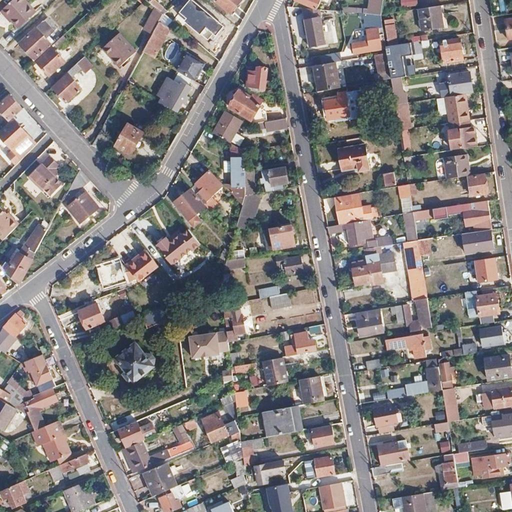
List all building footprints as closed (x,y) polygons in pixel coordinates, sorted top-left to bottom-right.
[(25,0),(14,0),(3,11),(19,28),(36,11),(25,0)] [(156,7),(160,11),(163,8),(154,0),(152,0),(150,2),(156,7)] [(231,14),(243,0),(218,0),(217,1),(231,14)] [(295,0),(316,9),(320,0),(295,0)] [(369,0),(368,9),(343,6),(343,11),(358,13),(367,14),(381,15),(383,0),(369,0)] [(441,6),(418,9),(422,32),(444,28),(441,6)] [(144,28),(153,34),(159,22),(163,14),(160,11),(156,7),(144,28)] [(369,24),(382,22),(381,15),(367,14),(368,20),(369,24)] [(324,15),(305,18),(310,48),(329,44),(324,15)] [(389,46),(398,44),(395,24),(396,24),(395,19),(385,20),(389,46)] [(35,60),(54,41),(50,37),(56,31),(46,20),(20,43),(35,60)] [(153,34),(143,52),(154,58),(170,28),(159,22),(153,34)] [(386,48),(384,35),(379,35),(378,28),(367,30),(369,41),(353,43),(354,54),(386,48)] [(120,68),(137,52),(120,33),(103,49),(120,68)] [(56,42),(60,48),(70,41),(65,35),(56,42)] [(406,37),(406,43),(422,41),(421,35),(406,37)] [(461,38),(440,41),(444,64),(464,61),(461,38)] [(65,61),(53,48),(37,62),(50,76),(65,61)] [(178,70),(196,80),(206,63),(187,53),(178,70)] [(375,55),(378,73),(390,71),(387,53),(375,55)] [(83,59),(67,73),(68,74),(53,88),(66,103),(82,88),(72,77),(87,64),(83,59)] [(356,65),(355,59),(338,62),(340,70),(345,69),(345,66),(356,65)] [(337,62),(314,66),(318,92),(341,88),(337,62)] [(266,89),(268,69),(257,68),(257,72),(248,71),(247,87),(266,89)] [(401,78),(406,77),(405,69),(393,71),(394,79),(401,78)] [(378,73),(379,81),(391,79),(390,71),(378,73)] [(470,71),(449,74),(452,95),(473,92),(470,71)] [(169,107),(168,107),(174,96),(170,93),(176,81),(181,84),(183,81),(183,80),(181,84),(168,76),(157,94),(162,97),(159,102),(168,108),(169,107)] [(391,79),(393,90),(395,101),(396,105),(404,104),(408,103),(407,99),(404,100),(401,78),(394,79),(391,79)] [(169,107),(178,112),(193,86),(183,81),(181,84),(176,81),(170,93),(174,96),(168,107),(169,107)] [(250,99),(252,96),(240,90),(229,108),(252,121),(261,106),(250,99)] [(395,101),(393,90),(380,92),(381,103),(395,101)] [(351,116),(346,92),(337,93),(338,98),(325,100),(328,120),(351,116)] [(253,94),(252,96),(250,99),(261,106),(263,101),(253,94)] [(0,104),(0,110),(9,121),(23,108),(11,95),(0,104)] [(459,122),(467,121),(463,95),(443,98),(448,124),(449,123),(456,122),(456,121),(459,121),(459,122)] [(404,104),(396,105),(400,131),(408,130),(404,104)] [(219,126),(214,134),(230,143),(243,121),(226,111),(218,125),(219,126)] [(286,118),(266,122),(268,133),(288,129),(286,118)] [(34,141),(15,119),(0,131),(0,136),(13,151),(7,156),(14,162),(34,141)] [(456,122),(449,123),(453,149),(464,147),(464,148),(478,146),(476,126),(472,127),(471,120),(467,121),(459,122),(456,122)] [(110,156),(116,146),(113,144),(115,140),(107,135),(112,126),(105,123),(93,146),(110,156)] [(129,124),(116,146),(132,154),(144,132),(129,124)] [(365,144),(338,149),(342,171),(357,168),(358,172),(370,170),(365,144)] [(53,171),(56,167),(58,165),(49,155),(28,176),(41,190),(43,188),(50,195),(61,184),(54,177),(56,174),(53,171)] [(445,158),(447,179),(471,175),(470,167),(467,168),(465,155),(445,158)] [(231,157),(231,174),(236,174),(235,188),(235,193),(245,194),(245,157),(231,157)] [(266,193),(275,191),(274,186),(290,184),(287,167),(263,171),(264,178),(260,179),(261,184),(265,183),(266,193)] [(91,181),(80,169),(77,174),(72,184),(79,191),(91,181)] [(205,204),(225,186),(210,170),(195,184),(201,190),(197,194),(205,204)] [(254,170),(246,170),(246,196),(255,195),(254,170)] [(396,184),(394,172),(384,174),(386,186),(396,184)] [(485,174),(468,177),(471,196),(488,194),(485,174)] [(411,196),(409,184),(399,186),(401,199),(411,197),(411,196)] [(417,195),(416,184),(409,184),(411,196),(417,195)] [(205,208),(190,189),(174,202),(194,227),(201,221),(196,214),(205,208)] [(67,207),(80,224),(100,209),(87,192),(67,207)] [(360,193),(335,197),(336,204),(351,201),(353,210),(362,208),(360,193)] [(254,219),(261,194),(255,195),(246,196),(243,205),(240,215),(248,217),(254,219)] [(340,225),(341,224),(370,220),(373,219),(371,210),(370,207),(362,208),(353,210),(351,201),(336,204),(340,225)] [(491,229),(493,229),(488,201),(471,204),(472,211),(463,212),(465,225),(474,224),(475,232),(491,229)] [(447,207),(422,211),(417,212),(414,212),(415,221),(434,218),(434,221),(449,218),(447,207)] [(11,220),(6,214),(0,208),(0,236),(3,240),(18,224),(13,218),(11,220)] [(418,241),(415,221),(414,212),(403,214),(408,242),(410,242),(418,241)] [(248,217),(240,215),(239,218),(237,227),(245,229),(248,217)] [(370,220),(341,224),(342,230),(347,229),(350,246),(365,244),(364,239),(373,238),(370,220)] [(21,283),(33,260),(32,259),(47,230),(40,224),(10,265),(6,261),(2,266),(21,283)] [(343,232),(342,230),(341,224),(340,225),(328,227),(330,235),(343,232)] [(270,229),(274,250),(296,246),(294,234),(295,234),(294,227),(292,227),(292,225),(270,229)] [(168,241),(165,237),(164,235),(155,242),(159,248),(157,249),(168,262),(189,246),(190,247),(198,241),(187,226),(179,232),(168,241)] [(168,241),(179,232),(176,228),(165,237),(168,241)] [(274,250),(270,229),(264,230),(268,251),(274,250)] [(495,250),(491,229),(475,232),(463,234),(464,244),(477,243),(478,252),(495,250)] [(385,246),(393,245),(392,238),(383,239),(385,246)] [(434,243),(433,238),(418,241),(420,253),(435,251),(434,243)] [(375,248),(380,247),(382,247),(385,246),(383,239),(368,242),(369,249),(375,248)] [(407,286),(409,301),(416,300),(428,298),(420,253),(418,241),(410,242),(408,242),(410,253),(406,254),(411,285),(407,286)] [(356,285),(371,282),(368,264),(395,258),(395,256),(394,254),(385,255),(384,253),(381,254),(380,247),(375,248),(369,249),(368,249),(369,252),(370,255),(366,255),(367,261),(351,264),(356,285)] [(138,281),(159,266),(146,249),(139,255),(141,257),(128,267),(138,281)] [(227,261),(229,252),(225,249),(220,258),(226,263),(227,261)] [(126,265),(123,261),(118,261),(117,254),(107,257),(110,265),(112,264),(118,284),(127,281),(128,284),(131,283),(131,281),(132,281),(135,285),(140,283),(138,281),(128,267),(126,265)] [(126,265),(128,267),(141,257),(139,255),(126,265)] [(288,274),(303,271),(300,256),(285,259),(284,256),(277,258),(278,265),(281,264),(283,269),(287,269),(288,274)] [(245,267),(244,258),(237,259),(231,260),(227,261),(226,263),(225,266),(225,269),(245,267)] [(368,264),(371,282),(371,286),(384,283),(382,273),(397,270),(395,258),(368,264)] [(443,265),(428,268),(430,283),(445,280),(443,265)] [(260,298),(270,296),(280,295),(278,285),(258,289),(260,298)] [(291,305),(289,293),(280,295),(270,296),(272,309),(291,305)] [(489,313),(500,311),(497,293),(476,297),(479,317),(489,315),(489,313)] [(420,322),(420,327),(421,331),(433,329),(432,326),(428,301),(428,298),(416,300),(419,315),(414,316),(416,323),(420,322)] [(428,301),(432,326),(441,325),(437,300),(428,301)] [(98,303),(80,311),(87,329),(106,322),(98,303)] [(173,318),(167,305),(142,316),(148,329),(173,318)] [(398,324),(406,323),(403,305),(391,307),(392,315),(397,314),(398,324)] [(407,305),(403,305),(406,323),(407,327),(412,326),(410,308),(407,305)] [(231,310),(224,311),(228,342),(238,340),(237,334),(246,333),(243,314),(241,314),(240,306),(230,308),(231,310)] [(380,309),(356,313),(361,337),(370,335),(370,334),(384,331),(380,309)] [(110,321),(113,329),(137,318),(134,311),(110,321)] [(4,327),(0,334),(0,350),(6,354),(11,345),(8,342),(14,336),(16,337),(27,324),(16,313),(4,327)] [(505,344),(502,325),(480,329),(483,347),(505,344)] [(225,328),(188,334),(192,360),(222,355),(222,352),(228,351),(225,328)] [(455,356),(464,355),(463,346),(460,328),(451,329),(452,334),(457,333),(460,348),(454,349),(455,356)] [(289,331),(281,332),(282,341),(290,340),(289,331)] [(299,353),(317,350),(315,340),(310,341),(308,332),(295,334),(299,353)] [(426,357),(426,355),(425,349),(431,349),(432,348),(430,336),(423,337),(422,334),(387,339),(388,349),(410,346),(411,348),(411,349),(413,349),(413,350),(414,350),(415,359),(426,357)] [(145,354),(135,343),(116,358),(126,371),(123,374),(130,382),(133,380),(134,382),(154,367),(152,365),(155,363),(155,359),(151,354),(146,354),(145,354)] [(476,344),(463,346),(464,355),(478,353),(476,344)] [(318,360),(316,351),(301,354),(303,362),(318,360)] [(48,356),(46,353),(25,362),(30,373),(32,372),(38,385),(53,379),(44,357),(48,356)] [(238,353),(231,354),(232,366),(240,365),(238,353)] [(511,369),(510,355),(487,359),(490,380),(511,377),(511,369)] [(287,382),(283,357),(263,361),(268,386),(287,382)] [(439,359),(438,359),(442,382),(453,380),(452,374),(456,373),(455,366),(450,367),(450,362),(443,363),(443,358),(439,359)] [(380,359),(366,362),(367,370),(382,367),(380,359)] [(26,375),(30,373),(25,362),(21,363),(19,366),(21,369),(23,367),(26,375)] [(258,363),(243,365),(236,367),(237,373),(259,370),(258,363)] [(399,397),(414,395),(442,390),(438,367),(427,369),(429,381),(406,385),(406,388),(387,391),(388,399),(399,397)] [(476,371),(469,372),(470,384),(487,382),(486,373),(476,375),(476,371)] [(33,396),(32,393),(30,390),(26,392),(26,391),(20,386),(22,384),(17,380),(18,378),(13,374),(7,383),(22,395),(25,402),(27,401),(34,398),(33,396)] [(320,376),(300,380),(304,404),(325,401),(320,376)] [(54,395),(68,389),(65,381),(51,388),(54,395)] [(249,389),(262,387),(261,381),(248,383),(249,389)] [(0,387),(0,398),(5,402),(10,394),(0,387)] [(496,408),(511,405),(511,387),(493,390),(494,392),(483,394),(485,409),(496,407),(496,408)] [(443,390),(445,399),(447,416),(448,422),(454,421),(450,389),(443,390)] [(235,395),(236,401),(237,407),(247,406),(246,393),(235,395)] [(230,394),(221,399),(224,406),(233,401),(230,394)] [(414,395),(399,397),(400,403),(415,401),(414,395)] [(0,427),(5,430),(17,409),(14,407),(5,402),(0,398),(0,427)] [(27,401),(25,402),(14,407),(17,409),(22,413),(24,409),(25,409),(29,407),(29,406),(27,401)] [(35,431),(46,426),(38,407),(36,408),(35,406),(28,409),(29,411),(27,412),(30,417),(30,418),(35,431)] [(296,406),(265,412),(269,437),(302,430),(299,417),(298,417),(296,406)] [(395,406),(374,410),(378,427),(398,423),(395,406)] [(228,435),(231,436),(232,435),(240,432),(238,417),(225,423),(219,411),(212,414),(214,420),(204,425),(212,442),(228,435)] [(502,414),(492,416),(482,417),(483,427),(493,425),(495,438),(511,435),(511,413),(502,415),(502,414)] [(197,427),(194,419),(185,423),(189,431),(197,427)] [(66,434),(60,420),(46,426),(35,431),(32,432),(38,446),(43,444),(46,443),(54,460),(71,453),(66,440),(64,441),(62,436),(66,434)] [(119,430),(127,449),(146,440),(138,422),(119,430)] [(448,422),(443,423),(435,424),(436,432),(450,430),(448,422)] [(332,426),(303,431),(304,435),(313,433),(315,448),(335,444),(332,426)] [(180,442),(190,438),(187,432),(178,436),(180,442)] [(240,432),(232,435),(233,443),(241,440),(240,432)] [(0,457),(9,445),(11,443),(5,438),(0,444),(0,457)] [(246,466),(256,465),(255,462),(258,461),(257,453),(253,454),(252,449),(263,447),(261,438),(241,442),(242,443),(246,466)] [(229,464),(235,461),(244,458),(242,443),(241,442),(241,441),(241,440),(233,443),(221,448),(229,464)] [(458,445),(460,453),(487,449),(486,441),(458,445)] [(382,465),(410,460),(408,448),(399,449),(398,442),(379,445),(382,465)] [(50,462),(54,460),(46,443),(43,444),(50,462)] [(443,447),(444,455),(452,454),(450,445),(443,447)] [(125,451),(134,473),(170,457),(166,449),(142,460),(136,446),(125,451)] [(485,475),(484,469),(511,464),(510,453),(472,459),(475,477),(485,475)] [(90,463),(86,454),(59,465),(63,474),(67,472),(90,463)] [(459,488),(454,455),(445,456),(446,463),(439,464),(436,468),(437,473),(440,473),(443,490),(454,488),(459,488)] [(314,478),(335,474),(332,456),(314,460),(316,470),(313,471),(314,478)] [(247,483),(245,467),(244,458),(235,461),(238,477),(231,480),(235,489),(247,483)] [(270,483),(269,475),(286,472),(284,461),(255,466),(255,468),(252,469),(254,481),(257,480),(258,485),(270,483)] [(144,473),(154,496),(171,489),(178,486),(167,463),(144,473)] [(372,468),(374,476),(403,471),(402,463),(372,468)] [(64,478),(58,466),(49,470),(54,482),(64,478)] [(222,484),(229,481),(225,474),(218,476),(222,484)] [(24,480),(18,483),(23,495),(28,493),(24,480)] [(89,507),(97,504),(93,497),(91,498),(84,482),(63,491),(68,504),(72,502),(75,511),(77,511),(80,511),(89,507)] [(27,503),(23,495),(18,483),(1,491),(4,500),(9,498),(14,509),(27,503)] [(296,511),(292,484),(269,488),(273,511),(296,511)] [(186,497),(181,485),(178,486),(171,489),(173,493),(159,498),(165,511),(170,511),(182,507),(179,500),(186,497)] [(458,508),(462,507),(460,492),(459,488),(454,488),(458,508)] [(426,511),(424,493),(402,497),(404,511),(426,511)] [(97,504),(89,507),(91,511),(98,511),(118,504),(115,496),(97,504)] [(334,511),(349,509),(346,500),(333,502),(334,511)] [(212,509),(213,511),(232,511),(229,502),(212,509)] [(202,503),(190,508),(191,511),(203,511),(205,510),(202,503)]
